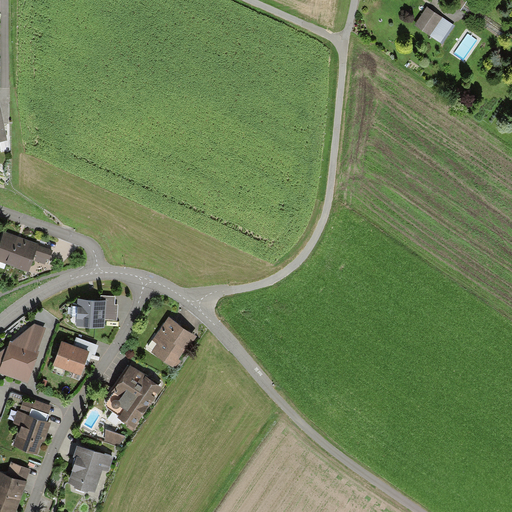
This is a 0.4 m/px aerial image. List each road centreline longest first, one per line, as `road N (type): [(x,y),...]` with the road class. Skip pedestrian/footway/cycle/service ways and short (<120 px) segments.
road 1 (residential): [(196,305),(219,290),(257,286),(313,241),(331,186),(345,41)]
road 2 (residential): [(196,305),(298,420),(420,511)]
road 3 (residential): [(145,279),(53,445),(31,511)]
road 4 (residential): [(98,271),(88,244),(0,209)]
